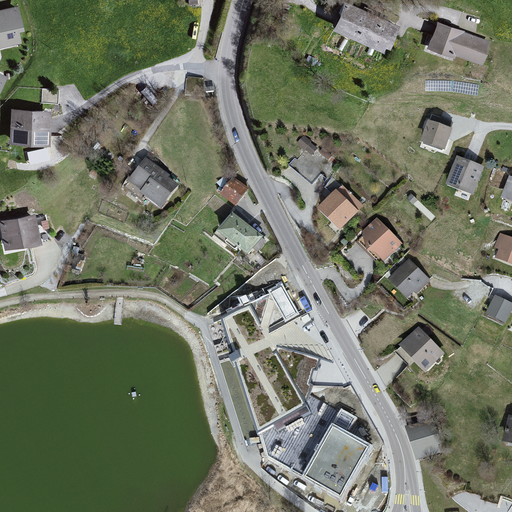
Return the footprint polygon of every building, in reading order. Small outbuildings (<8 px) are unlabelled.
[(346,1),(336,28),(392,56),(402,28),(346,1)] [(26,33),(18,6),(0,10),(0,40),(2,48),(22,45),(20,33),(26,33)] [(437,20),(428,48),(456,59),(460,57),(487,66),(494,44),(437,20)] [(0,74),(0,95),(10,80),(0,74)] [(210,83),(186,79),(185,99),(210,100),(210,83)] [(50,111),(10,109),(8,145),(48,147),(50,111)] [(429,123),(421,146),(445,154),(453,132),(451,131),(454,124),(432,116),(430,123),(429,123)] [(485,167),(458,158),(447,188),(474,198),(485,167)] [(147,161),(129,184),(164,211),(182,189),(147,161)] [(234,176),(221,196),(238,207),(251,187),(234,176)] [(511,178),(510,178),(501,200),(511,204),(511,178)] [(338,193),(320,212),(344,234),(362,215),(338,193)] [(39,244),(34,213),(0,219),(0,235),(3,250),(39,244)] [(264,242),(233,218),(218,237),(250,261),(264,242)] [(377,220),(360,238),(388,265),(405,247),(377,220)] [(511,241),(499,238),(492,261),(511,267),(511,241)] [(407,261),(388,281),(412,304),(431,283),(407,261)] [(273,296),(224,324),(262,439),(346,391),(342,388),(311,407),(322,361),(306,355),(273,296)] [(511,303),(495,296),(487,317),(507,325),(511,312),(511,303)] [(421,329),(401,348),(426,375),(446,356),(421,329)] [(511,418),(509,418),(503,445),(511,446),(511,418)] [(433,425),(408,431),(417,462),(441,455),(433,425)] [(287,439),(274,469),(354,510),(372,510),(371,490),(394,490),(390,464),(384,463),(383,446),(336,447),(309,434),(302,446),(287,439)]
